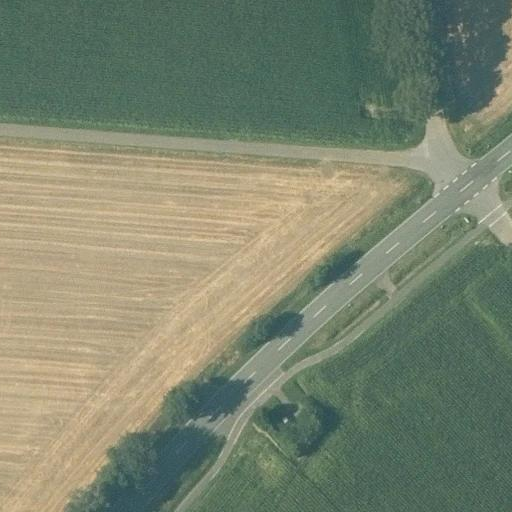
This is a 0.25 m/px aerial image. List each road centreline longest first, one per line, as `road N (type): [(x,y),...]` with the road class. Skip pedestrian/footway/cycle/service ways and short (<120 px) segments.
road 1 (unclassified): [(0,132),(411,162),(466,187)]
road 2 (tertiary): [(127,511),(278,351),(466,187)]
road 3 (unclassified): [(413,0),(433,131),(466,187)]
